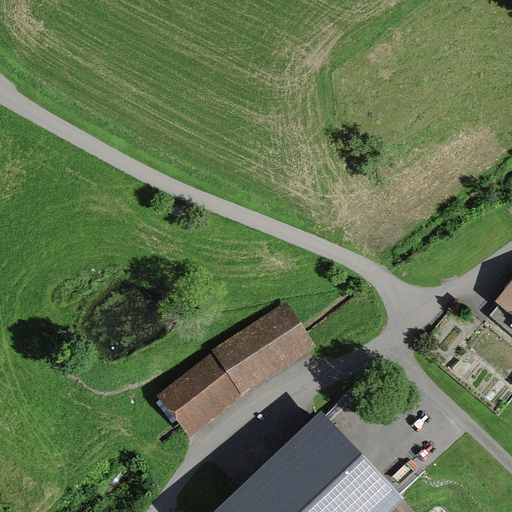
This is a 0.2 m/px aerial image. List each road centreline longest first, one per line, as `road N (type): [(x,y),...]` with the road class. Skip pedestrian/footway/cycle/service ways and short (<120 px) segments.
road 1 (unclassified): [(0,92),(187,196),(381,280),(417,318)]
road 2 (unclassified): [(152,511),(226,427),(390,342),(417,318)]
